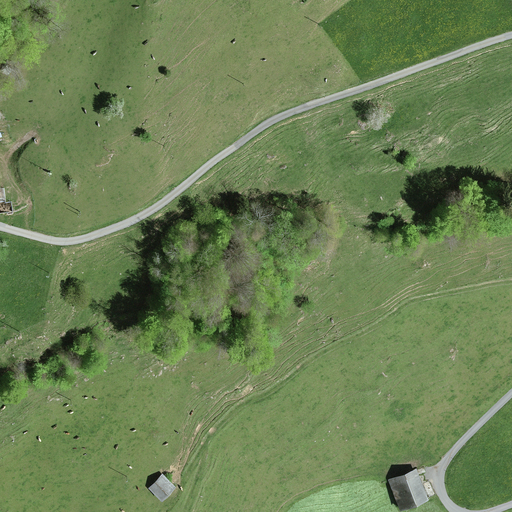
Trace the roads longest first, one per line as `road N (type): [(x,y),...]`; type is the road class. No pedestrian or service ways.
road 1 (track): [(511,282),(413,302),(321,355),(213,432),(187,478)]
road 2 (residential): [(457,511),(441,492),(441,467),(511,393)]
